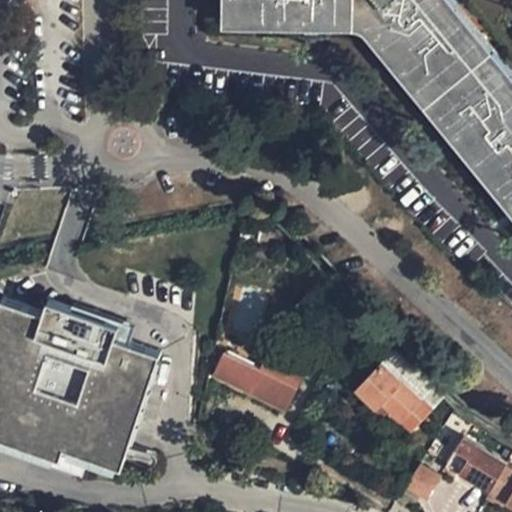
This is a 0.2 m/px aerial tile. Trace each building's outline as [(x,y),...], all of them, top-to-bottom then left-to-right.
[(371,32),(511,202),(511,91),(436,0),(230,0),(231,16),(346,20),(353,20),(360,22),(366,26),(371,32)] [(318,289),(299,306),(310,319),(329,301),(318,289)] [(164,356),(6,301),(0,316),(0,439),(63,462),(67,450),(125,470),(164,356)] [(273,342),(257,374),(254,375),(226,361),(218,375),(289,410),(312,363),(273,342)] [(438,395),(391,349),(379,360),(426,408),(438,395)] [(379,360),(354,384),(375,406),(381,400),(387,406),(407,426),(426,408),(379,360)] [(381,400),(375,406),(381,412),(387,406),(381,400)] [(501,464),(503,460),(461,435),(443,466),(486,490),(487,488),(501,464)] [(439,472),(419,460),(403,487),(424,498),(439,472)] [(511,470),(501,464),(487,488),(505,499),(504,500),(511,504),(511,470)] [(482,497),(500,507),(504,500),(505,499),(487,488),(486,490),(482,497)]
